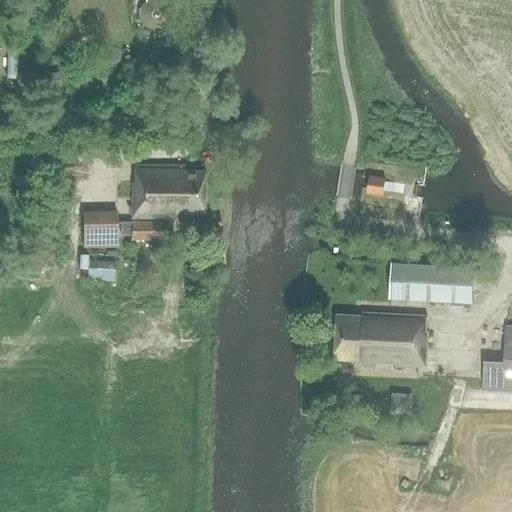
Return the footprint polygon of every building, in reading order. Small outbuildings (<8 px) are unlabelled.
[(151,0),(137,18),(161,36),(176,16),(156,0),(151,0)] [(65,92),(65,74),(20,73),(20,91),(65,92)] [(204,215),(204,171),(187,171),(187,166),(134,166),(133,183),(131,183),(131,219),(177,219),(177,223),(192,223),(192,215),(204,215)] [(369,177),(369,179),(367,193),(382,195),(384,180),(369,177)] [(117,248),(117,241),(116,211),(83,211),(83,248),(117,248)] [(161,221),(131,221),(121,221),(122,235),(131,234),(131,241),(160,241),(161,221)] [(90,282),(117,283),(118,262),(82,261),(82,272),(90,272),(90,282)] [(389,263),(388,299),(470,303),(472,267),(389,263)] [(41,264),(16,264),(16,272),(41,272),(41,264)] [(425,367),(425,351),(426,331),(424,330),(425,315),(360,313),(360,316),(336,315),(335,360),(360,362),(360,365),(425,367)] [(483,390),(496,391),(511,391),(511,327),(506,327),(504,363),(484,362),(483,390)]
